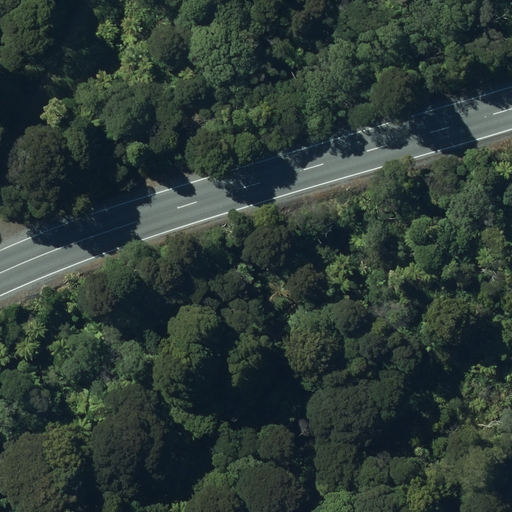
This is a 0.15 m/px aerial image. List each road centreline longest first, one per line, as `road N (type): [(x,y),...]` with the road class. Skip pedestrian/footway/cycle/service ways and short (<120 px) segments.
road 1 (secondary): [(511,101),(165,204),(0,268)]
road 2 (track): [(0,163),(93,0)]
